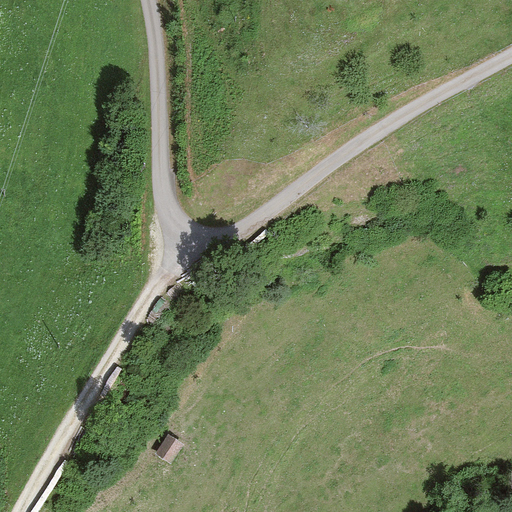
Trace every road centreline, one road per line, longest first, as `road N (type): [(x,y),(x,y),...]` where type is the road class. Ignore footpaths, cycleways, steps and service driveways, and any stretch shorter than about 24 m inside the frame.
road 1 (track): [(511,57),(412,109),(245,223),(184,235)]
road 2 (track): [(184,235),(21,511)]
road 3 (track): [(148,0),(165,200),(184,235)]
